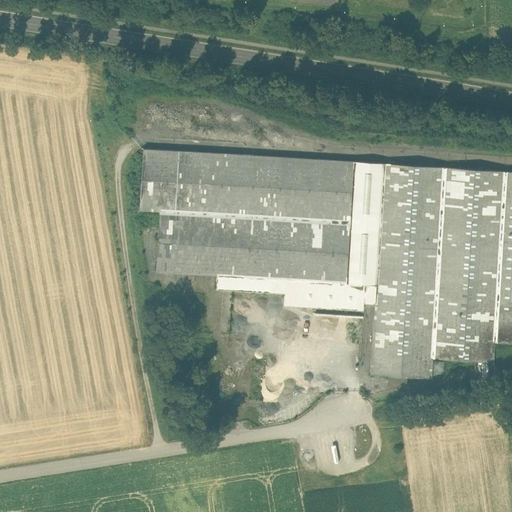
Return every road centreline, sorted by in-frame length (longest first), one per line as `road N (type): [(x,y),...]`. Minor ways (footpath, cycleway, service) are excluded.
road 1 (secondary): [(511,100),(0,17)]
road 2 (unclassified): [(0,477),(347,413)]
road 3 (track): [(161,451),(116,173),(139,140)]
road 4 (track): [(511,381),(347,413)]
